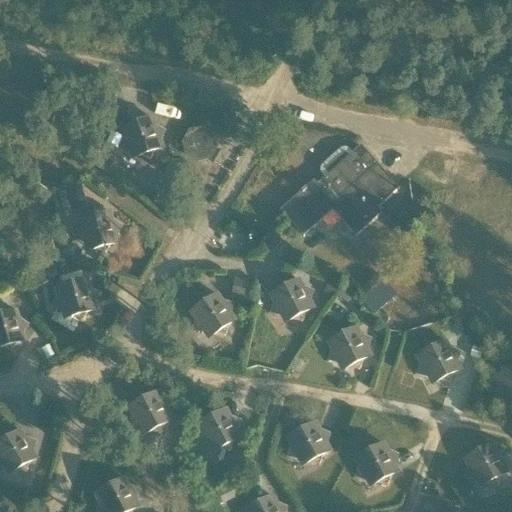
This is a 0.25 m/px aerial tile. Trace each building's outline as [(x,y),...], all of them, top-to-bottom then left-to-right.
[(152,91),(151,99),(161,101),(163,94),(152,91)] [(120,148),(129,152),(133,162),(142,158),(150,162),(155,151),(161,149),(159,144),(164,133),(155,129),(152,120),(120,131),(123,140),(120,148)] [(187,157),(197,163),(209,160),(216,149),(213,137),(202,131),(189,134),(184,145),(187,157)] [(111,137),(106,147),(117,152),(122,141),(111,137)] [(377,210),(399,191),(361,148),(351,156),(351,154),(350,153),(349,152),(348,151),(347,150),(345,150),(343,150),(342,150),(341,150),(339,151),(322,167),(321,169),(320,170),(320,172),(320,174),(320,175),(321,177),(322,178),(324,180),(317,187),(314,183),(280,213),(303,239),(333,213),(355,238),(381,216),(377,210)] [(102,153),(97,164),(108,169),(113,158),(102,153)] [(437,178),(458,180),(460,158),(439,156),(437,178)] [(158,177),(152,187),(163,193),(169,183),(158,177)] [(80,190),(67,194),(70,204),(83,200),(80,190)] [(79,234),(75,242),(84,246),(86,254),(96,252),(105,256),(111,246),(117,244),(115,239),(121,228),(113,224),(110,214),(77,223),(79,234)] [(42,245),(45,224),(19,220),(16,241),(42,245)] [(308,268),(323,277),(331,262),(316,253),(308,268)] [(382,279),(359,300),(375,317),(398,296),(382,279)] [(311,302),(314,292),(305,289),(300,280),(268,297),(273,306),(270,315),(280,318),(284,327),(295,321),(303,324),(305,316),(315,310),(311,302)] [(54,307),(82,324),(88,313),(94,311),(92,306),(98,295),(90,290),(87,281),(54,290),(57,301),(54,307)] [(234,282),(231,298),(248,301),(251,285),(234,282)] [(343,287),(336,299),(346,306),(354,294),(343,287)] [(190,315),(196,323),(194,332),(201,333),(208,343),(216,336),(226,337),(227,328),(237,322),(231,315),(233,306),(223,304),(217,296),(190,315)] [(444,309),(451,321),(464,314),(457,302),(444,309)] [(21,337),(27,326),(19,322),(16,312),(0,316),(0,348),(11,355),(17,344),(23,342),(21,337)] [(327,362),(337,366),(341,375),(350,369),(359,371),(363,363),(373,358),(369,350),(372,341),(363,337),(358,328),(326,344),(330,353),(327,362)] [(420,368),(417,377),(427,379),(431,388),(440,383),(449,385),(451,378),(463,372),(458,363),(461,354),(452,351),(447,341),(415,358),(420,368)] [(49,347),(41,351),(45,361),(54,357),(49,347)] [(503,402),(507,412),(511,408),(511,369),(491,380),(496,390),(493,400),(503,402)] [(172,406),(170,406),(161,403),(157,394),(128,409),(132,418),(130,427),(137,429),(142,439),(151,434),(160,436),(163,428),(173,423),(169,414),(172,406)] [(238,431),(241,422),(232,419),(227,410),(195,426),(200,435),(197,445),(206,448),(211,457),(221,451),(230,453),(233,445),(243,440),(238,431)] [(287,458),(295,461),(300,471),(312,465),(319,467),(322,459),(332,453),(328,445),(331,435),(321,432),(316,423),(285,439),(290,449),(287,458)] [(0,467),(26,475),(29,463),(34,460),(31,455),(35,443),(25,441),(21,433),(0,444),(0,467)] [(358,470),(355,479),(364,482),(369,491),(380,485),(388,487),(390,480),(400,474),(396,466),(399,456),(389,453),(385,444),(353,460),(358,470)] [(473,483),(478,492),(490,486),(497,488),(500,479),(510,475),(505,466),(508,456),(499,453),(494,444),(462,461),(467,471),(464,480),(473,483)] [(216,475),(207,480),(213,492),(223,487),(216,475)] [(95,496),(100,504),(97,511),(135,511),(142,509),(137,500),(140,491),(128,486),(124,480),(95,496)] [(225,489),(215,494),(221,507),(231,502),(225,489)] [(287,511),(288,508),(278,505),(274,496),(243,511),(287,511)]
